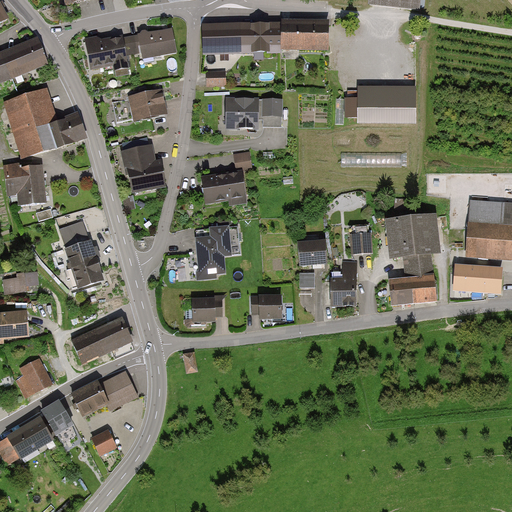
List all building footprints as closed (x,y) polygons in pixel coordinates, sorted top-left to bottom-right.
[(419,0),(368,0),(367,6),(418,13),(419,0)] [(282,21),(282,24),(282,49),(328,50),(328,22),(282,21)] [(282,24),(203,26),(203,53),(282,52),(282,49),(282,24)] [(138,60),(174,54),(170,31),(134,36),(138,60)] [(125,66),(120,40),(99,44),(98,40),(80,43),(86,74),(125,66)] [(47,64),(38,42),(2,57),(11,79),(47,64)] [(2,57),(0,52),(0,83),(11,79),(2,57)] [(228,86),(228,70),(207,71),(208,87),(228,86)] [(416,87),(358,87),(358,123),(416,123),(416,87)] [(52,125),(41,93),(11,103),(29,157),(84,139),(77,117),(52,125)] [(131,100),(136,120),(165,114),(161,93),(131,100)] [(282,101),(260,100),(259,119),(281,120),(282,101)] [(255,132),(255,101),(221,101),(221,133),(255,132)] [(149,147),(123,152),(132,194),(166,187),(162,166),(154,167),(149,147)] [(250,154),(231,155),(233,171),(252,170),(250,154)] [(45,204),(40,165),(6,170),(9,195),(19,194),(21,207),(45,204)] [(241,204),(237,176),(198,181),(201,209),(241,204)] [(135,209),(133,197),(123,199),(126,211),(135,209)] [(414,198),(391,199),(392,209),(414,209),(414,198)] [(511,261),(511,202),(470,200),(468,259),(511,261)] [(53,218),(51,210),(37,214),(39,222),(53,218)] [(437,257),(433,216),(382,222),(386,262),(400,260),(402,275),(432,272),(430,257),(437,257)] [(230,257),(227,227),(196,230),(197,240),(193,240),(196,276),(221,273),(220,258),(230,257)] [(102,280),(85,230),(63,237),(80,288),(102,280)] [(350,256),(371,254),(369,235),(348,237),(350,256)] [(292,267),(322,265),(321,243),(290,245),(292,267)] [(325,310),(356,311),(359,262),(341,261),(341,272),(336,272),(336,282),(327,282),(325,310)] [(501,270),(456,266),(454,293),(499,296),(501,270)] [(3,280),(5,294),(28,291),(28,286),(40,285),(38,271),(25,271),(17,273),(18,277),(3,280)] [(315,289),(314,274),(299,275),(300,289),(315,289)] [(431,277),(384,284),(388,308),(434,302),(431,277)] [(217,296),(192,295),(192,322),(216,323),(217,296)] [(279,320),(278,297),(255,298),(256,321),(279,320)] [(4,339),(29,337),(27,309),(1,311),(1,315),(0,314),(0,343),(5,344),(4,339)] [(82,364),(131,342),(122,322),(73,344),(82,364)] [(194,353),(184,355),(187,373),(198,371),(194,353)] [(50,385),(39,362),(22,370),(25,377),(18,381),(26,397),(50,385)] [(99,386),(98,384),(73,396),(82,415),(107,403),(111,410),(137,397),(128,380),(113,387),(110,381),(99,386)] [(59,403),(43,413),(56,435),(72,426),(59,403)] [(0,447),(10,464),(53,439),(41,420),(0,443),(0,447)] [(100,456),(116,448),(109,433),(92,441),(100,456)]
